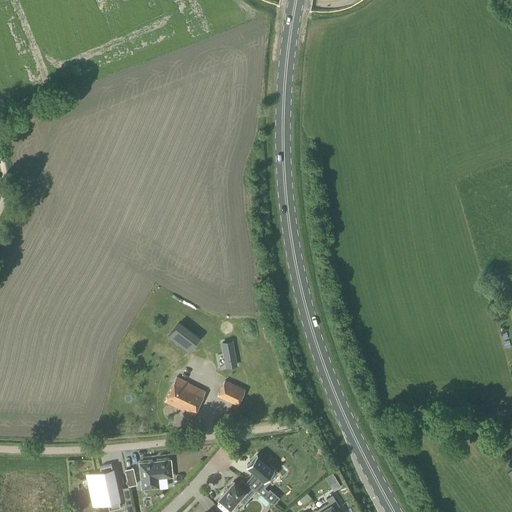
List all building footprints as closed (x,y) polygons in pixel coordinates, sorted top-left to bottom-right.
[(168,336),(182,348),(192,335),(178,324),(168,336)] [(224,342),(226,352),(235,350),(234,340),(224,342)] [(177,360),(179,352),(158,345),(155,352),(177,360)] [(179,408),(190,385),(188,383),(176,377),(165,401),(179,408)] [(237,405),(244,390),(225,381),(218,396),(237,405)] [(190,385),(179,408),(193,415),(205,391),(190,385)] [(256,454),(247,465),(257,474),(253,479),(263,488),(277,472),(256,454)] [(142,489),(158,487),(157,478),(172,476),(170,460),(139,463),(142,489)] [(109,510),(120,507),(111,464),(100,467),(101,473),(87,476),(92,499),(106,496),(109,510)] [(128,486),(136,484),(133,468),(125,470),(128,486)] [(255,491),(242,479),(238,484),(234,481),(218,498),(230,508),(238,499),(244,504),(255,491)] [(340,487),(336,481),(329,485),(333,492),(339,488),(340,487)] [(132,505),(128,487),(122,488),(126,506),(132,505)] [(328,502),(318,509),(319,511),(334,511),(334,510),(339,507),(332,495),(326,499),(328,502)]
